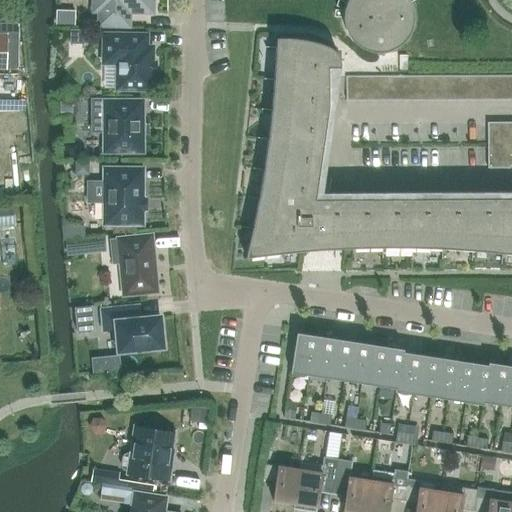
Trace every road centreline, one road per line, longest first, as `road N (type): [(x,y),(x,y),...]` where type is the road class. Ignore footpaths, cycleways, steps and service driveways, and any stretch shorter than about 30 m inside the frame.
road 1 (residential): [(253,292),(202,291),(194,0)]
road 2 (residential): [(511,328),(253,292)]
road 3 (residential): [(216,511),(253,292)]
